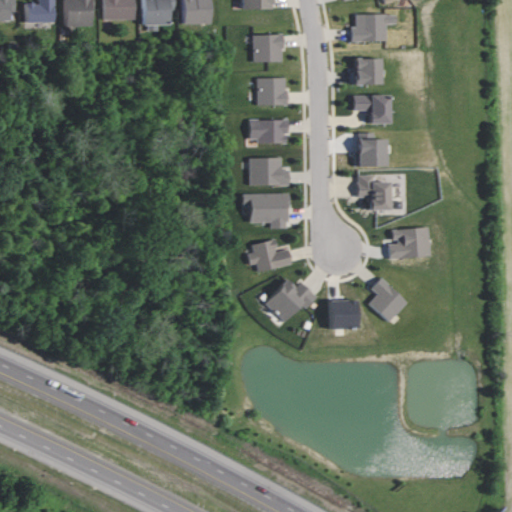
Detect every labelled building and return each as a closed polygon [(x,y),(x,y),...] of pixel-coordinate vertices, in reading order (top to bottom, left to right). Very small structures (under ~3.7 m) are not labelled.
[(0,0),(11,0),(12,9),(5,10),(5,18),(0,18),(0,0)] [(49,19),(21,19),(21,0),(29,0),(29,1),(33,1),(33,0),(50,0),(50,6),(49,6),(49,19)] [(60,23),(60,0),(89,0),(89,8),(85,8),(85,23),(60,23)] [(131,0),(131,17),(100,17),(100,0),(131,0)] [(139,0),(171,0),(172,7),(165,7),(166,22),(154,22),(154,28),(145,28),(144,22),(140,22),(139,0)] [(205,0),(206,20),(179,21),(178,0),(205,0)] [(262,0),(233,0),(233,8),(263,8),(262,0)] [(384,13),(394,13),(394,21),(384,22),(385,39),(349,40),(349,24),(354,24),(353,13),(384,12),(384,13)] [(280,47),(279,47),(279,59),(251,60),(250,34),(280,33),(280,47)] [(378,82),(351,82),(351,74),(352,74),(352,68),(355,68),(355,66),(352,66),(352,56),(378,56),(378,82)] [(282,89),(284,89),(284,103),(254,104),(254,77),(282,77),(282,89)] [(388,121),(367,122),(367,113),(365,113),(365,108),(352,108),(352,93),(387,92),(388,121)] [(286,118),(286,131),(282,131),(282,133),(284,133),(284,142),(255,142),(255,138),(247,138),(247,118),(286,118)] [(350,166),(379,165),(378,138),(350,139),(350,166)] [(279,168),(286,168),(286,183),(248,184),(247,157),(278,156),(279,168)] [(371,180),(387,180),(388,209),(367,209),(367,200),(364,200),(364,196),(355,196),(355,173),(370,173),(371,180)] [(286,220),(282,220),(283,226),(267,226),(267,220),(247,221),(247,202),(240,202),(240,192),(285,192),(286,220)] [(427,253),(385,255),(384,240),(394,239),(394,236),(389,236),(388,225),(425,223),(427,253)] [(275,246),(273,246),(274,250),(286,248),(289,262),(256,270),(254,263),(248,264),(245,252),(251,251),(249,243),(273,237),(275,246)] [(386,283),(386,284),(404,301),(386,320),(366,302),(375,293),(369,287),(379,276),(386,283)] [(291,284),(291,285),(293,287),(299,281),(314,295),(303,307),(299,302),(282,320),(262,302),(279,284),(279,283),(284,277),(291,284)] [(354,301),(320,301),(320,329),(354,329),(354,301)]
